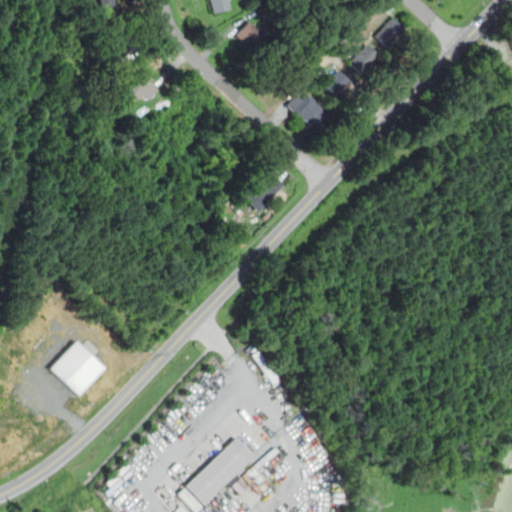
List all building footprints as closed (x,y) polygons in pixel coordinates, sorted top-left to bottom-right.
[(209,0),(212,12),(230,8),(228,0),(209,0)] [(404,27),(391,15),(373,35),(386,46),(404,27)] [(234,34),(253,51),(267,34),(249,18),(234,34)] [(116,57),(134,48),(124,28),(106,38),(116,57)] [(346,62),(359,74),(379,54),(366,42),(346,62)] [(351,81),(337,68),(322,84),(336,98),(351,81)] [(158,87),(140,70),(124,86),(143,104),(158,87)] [(329,113),(307,91),(302,96),(297,92),(285,104),(312,130),(329,113)] [(241,196),(257,211),(283,184),(267,169),(241,196)] [(75,339),(48,368),(76,395),(103,366),(75,339)] [(200,506),(253,456),(235,436),(182,487),(200,506)] [(200,505),(183,487),(176,493),(193,511),(200,505)]
